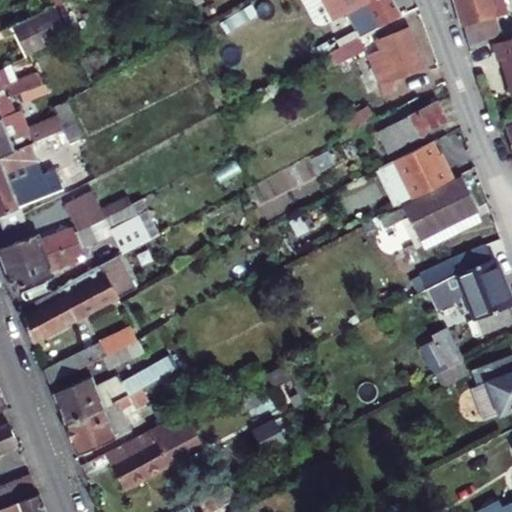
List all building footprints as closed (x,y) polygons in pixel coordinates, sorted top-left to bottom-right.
[(404,10),(398,0),(380,0),(390,18),(404,10)] [(447,0),(458,40),(492,31),(484,0),(447,0)] [(57,4),(11,25),(21,52),(66,29),(57,4)] [(392,79),(425,65),(408,24),(375,37),(380,48),(368,53),(384,92),(395,88),(392,79)] [(338,66),(376,43),(369,30),(331,53),(338,66)] [(511,37),(486,44),(490,61),(494,60),(504,96),(511,94),(511,37)] [(0,66),(5,80),(13,78),(7,60),(0,63),(0,66)] [(0,96),(15,92),(39,83),(34,70),(13,78),(5,80),(0,66),(0,96)] [(43,94),(39,83),(15,92),(19,103),(43,94)] [(402,116),(377,132),(382,140),(385,138),(391,147),(444,115),(434,97),(414,110),(409,101),(397,108),(402,116)] [(55,112),(61,129),(76,124),(66,98),(53,106),(55,112)] [(0,151),(26,142),(61,129),(55,112),(4,131),(0,120),(0,151)] [(508,156),(511,154),(511,147),(508,120),(498,124),(508,156)] [(433,139),(395,158),(413,192),(453,172),(446,158),(444,159),(433,139)] [(33,161),(26,142),(0,151),(0,221),(18,212),(3,172),(33,161)] [(480,207),(461,170),(389,208),(398,225),(428,209),(438,228),(480,207)] [(63,202),(77,230),(106,215),(91,187),(63,202)] [(142,198),(75,235),(76,240),(81,253),(113,235),(110,229),(138,214),(142,222),(152,217),(142,198)] [(485,217),(480,207),(438,228),(443,239),(485,217)] [(0,221),(0,229),(21,221),(18,212),(0,221)] [(113,235),(122,253),(160,233),(152,217),(142,222),(138,214),(110,229),(113,235)] [(0,242),(0,263),(2,268),(76,240),(75,235),(73,231),(52,239),(49,232),(36,237),(34,230),(0,242)] [(76,240),(2,268),(11,291),(51,276),(49,269),(74,259),(73,257),(81,253),(76,240)] [(455,273),(488,256),(480,241),(447,257),(455,273)] [(488,256),(455,273),(487,334),(511,320),(511,310),(509,305),(511,303),(511,294),(491,255),(488,256)] [(81,318),(124,296),(134,291),(116,256),(82,274),(84,279),(66,288),(81,318)] [(81,318),(66,288),(64,284),(36,298),(40,306),(20,316),(30,344),(81,318)] [(440,304),(430,285),(413,294),(423,313),(440,304)] [(139,320),(145,331),(169,320),(163,308),(139,320)] [(449,366),(468,357),(452,325),(433,335),(449,366)] [(104,336),(86,345),(94,359),(120,345),(115,336),(106,341),(104,336)] [(52,360),(39,365),(46,385),(87,363),(94,359),(86,345),(52,360)] [(46,385),(63,429),(104,408),(118,399),(155,379),(178,367),(171,354),(98,393),(87,363),(46,385)] [(511,404),(511,354),(472,368),(477,383),(472,384),(483,414),(511,404)] [(231,386),(256,373),(250,361),(225,374),(231,386)] [(442,386),(467,375),(461,362),(436,372),(442,386)] [(256,373),(231,386),(237,397),(250,390),(254,398),(264,393),(261,387),(272,382),(265,368),(256,373)] [(165,398),(155,379),(118,399),(123,408),(146,395),(152,405),(165,398)] [(104,408),(63,429),(73,456),(114,435),(104,408)] [(110,466),(121,486),(179,456),(162,422),(129,439),(136,452),(110,466)] [(0,424),(0,455),(14,450),(2,424),(0,424)] [(263,457),(268,467),(305,444),(304,441),(298,431),(282,441),(285,444),(263,457)] [(91,502),(121,486),(110,466),(136,452),(129,439),(77,466),(91,502)] [(313,457),(305,444),(268,467),(276,479),(313,457)] [(0,507),(35,491),(27,473),(0,485),(0,507)] [(233,483),(167,511),(195,511),(206,507),(208,511),(215,511),(241,500),(233,483)] [(0,511),(43,511),(37,495),(0,511)]
